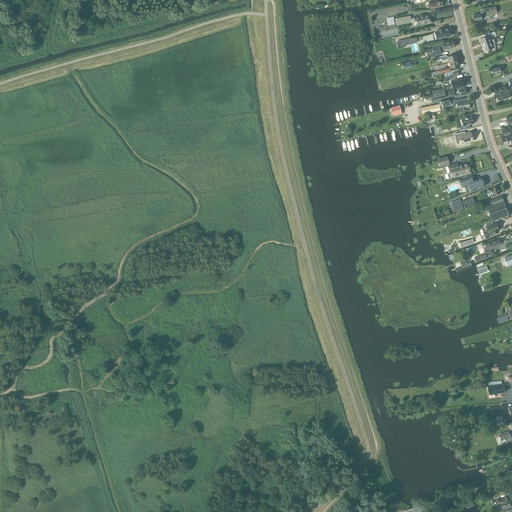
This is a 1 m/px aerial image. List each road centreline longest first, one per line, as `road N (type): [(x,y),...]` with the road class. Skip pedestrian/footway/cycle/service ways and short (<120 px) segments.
road 1 (unknown): [(269,0),(291,154),(377,450),(323,511)]
road 2 (tertiary): [(511,195),(487,138),(455,0)]
